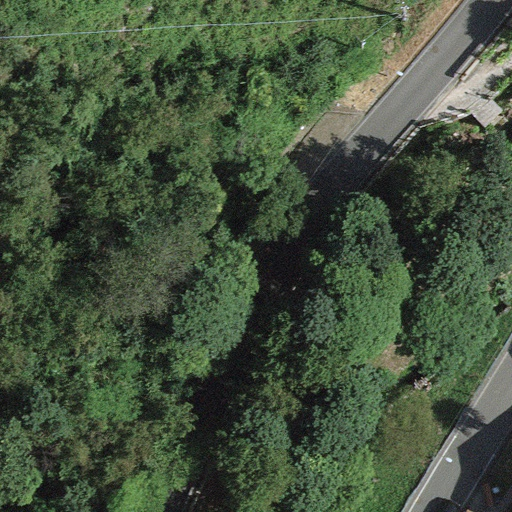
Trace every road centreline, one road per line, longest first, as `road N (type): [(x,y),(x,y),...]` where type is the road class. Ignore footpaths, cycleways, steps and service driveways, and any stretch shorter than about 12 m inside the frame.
road 1 (tertiary): [(486,0),(223,347),(159,511)]
road 2 (tertiary): [(446,511),(511,400)]
